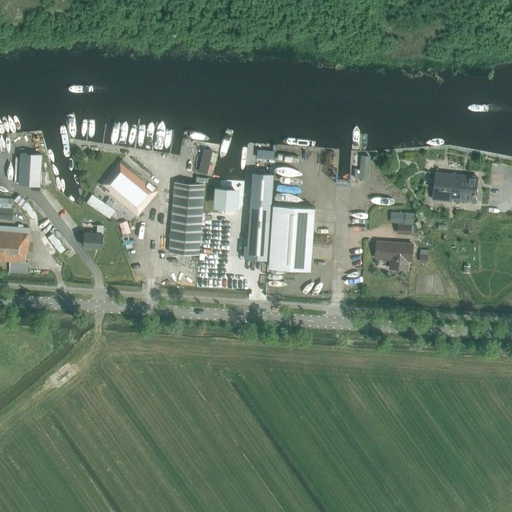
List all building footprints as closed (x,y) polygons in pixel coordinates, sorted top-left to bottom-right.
[(215,148),(203,145),(196,175),(211,177),(215,148)] [(273,151),(258,150),(257,158),(273,159),(274,151),(273,151)] [(39,186),(41,155),(22,154),(21,158),(16,157),(15,180),(20,181),(20,184),(39,186)] [(158,195),(160,192),(130,167),(122,160),(101,186),(108,192),(107,193),(137,217),(156,193),(158,195)] [(473,201),(475,175),(435,171),(432,200),(449,202),(449,199),(473,201)] [(244,245),(243,258),(268,259),(274,174),(253,172),(248,245),(244,245)] [(199,255),(204,184),(175,182),(169,252),(199,255)] [(223,185),(215,191),(215,201),(221,208),(230,208),(237,202),(238,193),(232,186),(223,185)] [(25,210),(29,204),(19,195),(14,200),(25,210)] [(105,203),(92,195),(86,203),(110,219),(115,210),(109,206),(111,202),(107,200),(105,203)] [(13,209),(12,209),(12,200),(0,198),(0,218),(13,220),(13,209)] [(311,270),(315,207),(274,205),(269,267),(311,270)] [(405,214),(404,223),(413,224),(414,214),(405,213),(405,214)] [(123,235),(131,232),(127,220),(119,223),(123,235)] [(411,234),(412,225),(398,224),(397,234),(411,234)] [(0,260),(10,261),(25,262),(25,261),(25,254),(28,254),(30,228),(0,226),(0,260)] [(102,248),(103,226),(98,226),(97,234),(85,233),(84,247),(102,248)] [(411,261),(412,244),(376,242),(375,258),(390,259),(390,268),(406,270),(407,261),(411,261)] [(427,263),(428,250),(420,250),(419,262),(427,263)] [(10,261),(9,270),(27,271),(28,262),(25,261),(25,262),(10,261)]
